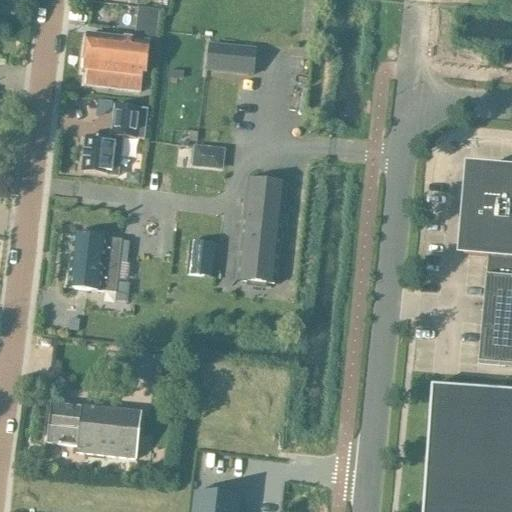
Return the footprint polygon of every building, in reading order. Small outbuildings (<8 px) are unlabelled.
[(159,11),(151,10),(138,9),(134,42),(87,36),(82,71),(86,72),(85,86),(140,93),(142,76),(144,76),(148,44),(155,45),(159,11)] [(209,46),(207,72),(252,76),(255,51),(209,46)] [(97,101),(95,118),(99,119),(111,110),(112,103),(97,101)] [(85,139),(81,174),(117,178),(122,139),(143,141),(145,128),(147,111),(135,110),(116,108),(112,137),(111,137),(111,142),(85,139)] [(179,148),(178,157),(190,158),(191,149),(179,148)] [(511,180),(470,177),(467,208),(471,208),(469,225),(466,224),(463,256),(487,258),(488,258),(486,276),(485,276),(477,366),(511,368),(511,180)] [(244,198),(236,281),(276,286),(284,203),(286,186),(246,182),(244,198)] [(73,236),(68,290),(99,293),(115,295),(121,242),(105,240),(73,236)] [(212,279),(215,247),(190,244),(187,276),(212,279)] [(43,317),(42,329),(52,330),(52,331),(63,333),(65,318),(53,317),(53,318),(43,317)] [(152,380),(154,358),(120,354),(117,377),(152,380)] [(511,511),(511,393),(509,393),(431,388),(421,511),(511,511)] [(80,410),(50,406),(46,445),(76,448),(75,455),(135,461),(140,415),(81,409),(80,410)] [(195,496),(193,511),(241,511),(242,501),(195,496)]
